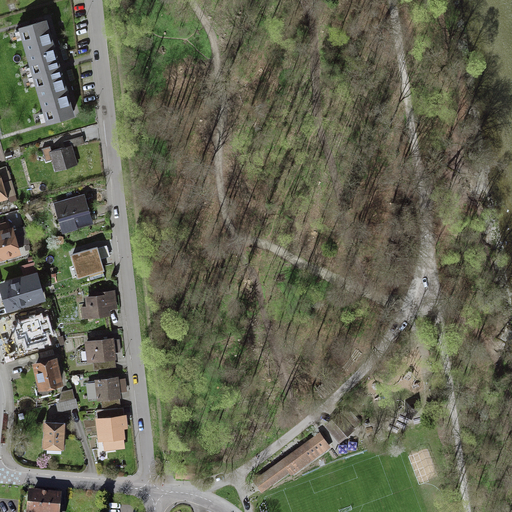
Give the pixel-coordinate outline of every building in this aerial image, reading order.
[(20,27),(34,74),(61,66),(48,19),(20,27)] [(75,114),(61,66),(34,74),(47,122),(75,114)] [(52,153),(57,173),(79,168),(73,147),(52,153)] [(0,203),(9,201),(2,178),(0,178),(0,203)] [(55,206),(64,235),(94,225),(85,196),(55,206)] [(0,232),(0,261),(21,256),(14,229),(0,232)] [(106,274),(99,249),(73,257),(80,282),(106,274)] [(0,284),(6,305),(44,294),(38,273),(0,284)] [(106,293),(106,296),(86,298),(87,309),(83,309),(84,321),(113,317),(112,310),(117,310),(116,292),(106,293)] [(40,306),(23,310),(24,314),(41,311),(40,306)] [(50,333),(44,315),(22,323),(29,340),(50,333)] [(86,341),(87,362),(117,361),(116,339),(86,341)] [(40,392),(65,386),(59,357),(33,363),(40,392)] [(120,395),(123,395),(121,377),(89,381),(91,398),(100,397),(120,395)] [(57,403),(59,414),(79,410),(74,391),(62,394),(62,402),(57,403)] [(101,411),(121,408),(120,395),(100,397),(101,411)] [(423,408),(417,397),(405,400),(404,412),(415,416),(423,408)] [(97,411),(100,436),(127,433),(124,408),(121,408),(101,411),(97,411)] [(342,413),(325,428),(341,445),(357,431),(342,413)] [(66,450),(67,423),(45,423),(44,449),(66,450)] [(321,435),(254,483),(264,497),(331,449),(321,435)] [(193,477),(194,466),(177,465),(176,476),(193,477)] [(28,511),(57,511),(58,496),(30,494),(28,511)]
